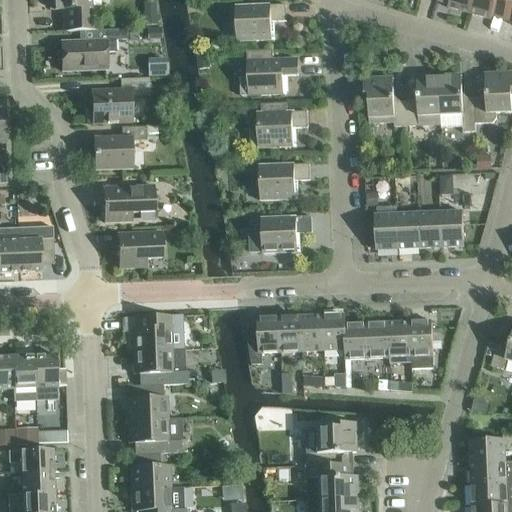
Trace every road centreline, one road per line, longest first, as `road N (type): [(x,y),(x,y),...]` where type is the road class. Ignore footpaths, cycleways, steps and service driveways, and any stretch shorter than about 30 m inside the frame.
road 1 (residential): [(93,301),(63,192),(60,120),(18,86),(14,0)]
road 2 (residential): [(350,287),(335,7)]
road 3 (residential): [(427,511),(485,284)]
road 4 (residential): [(101,511),(93,301)]
road 5 (residential): [(511,56),(335,7)]
road 6 (residential): [(93,301),(241,293)]
road 7 (residential): [(485,284),(350,287)]
